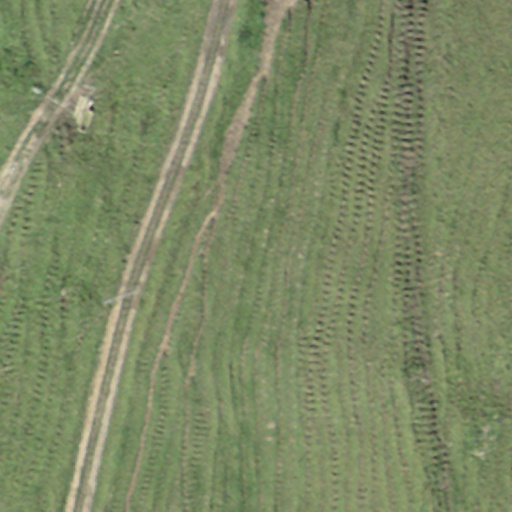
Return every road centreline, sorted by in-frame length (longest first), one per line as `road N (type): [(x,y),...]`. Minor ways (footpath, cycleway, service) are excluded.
road 1 (track): [(65,511),(121,246),(189,99),(214,0)]
road 2 (track): [(94,0),(0,186)]
